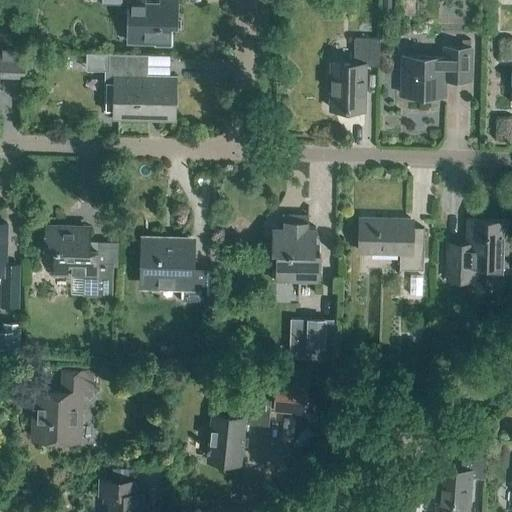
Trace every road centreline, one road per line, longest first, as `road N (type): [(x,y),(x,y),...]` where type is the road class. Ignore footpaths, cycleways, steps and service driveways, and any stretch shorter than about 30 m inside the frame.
road 1 (residential): [(302,511),(511,352)]
road 2 (residential): [(511,164),(249,154)]
road 3 (residential): [(249,154),(0,146)]
road 4 (residential): [(252,0),(249,154)]
